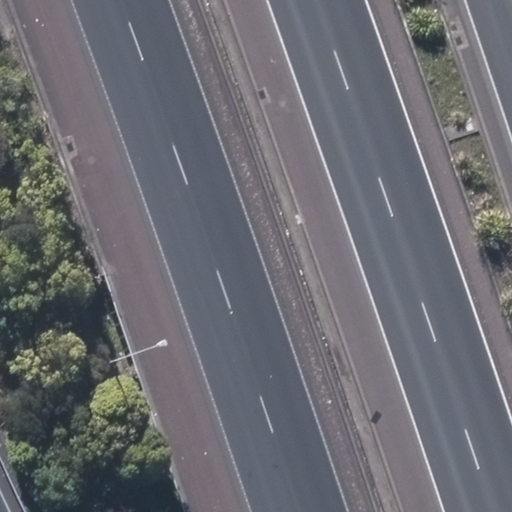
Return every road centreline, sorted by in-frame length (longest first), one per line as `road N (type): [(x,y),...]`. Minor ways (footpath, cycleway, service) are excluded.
road 1 (motorway): [(302,511),(117,0)]
road 2 (motorway): [(487,511),(311,0)]
